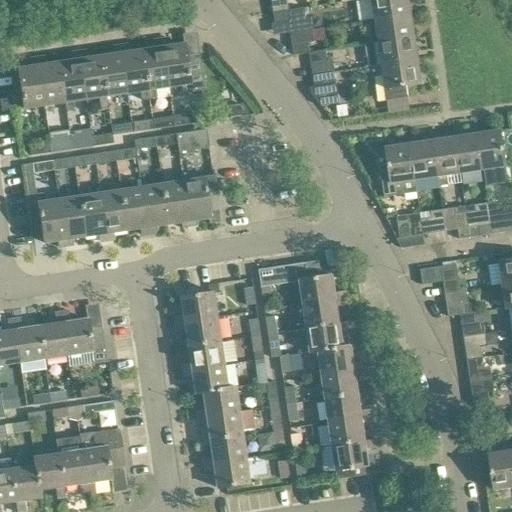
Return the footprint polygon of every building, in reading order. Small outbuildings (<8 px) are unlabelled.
[(272,13),(288,11),(286,0),(285,0),(270,2),(272,13)] [(372,0),(375,20),(412,14),(409,0),(372,0)] [(288,11),(272,13),(273,22),(274,25),(289,22),(305,20),(303,9),(288,11)] [(379,43),(415,37),(412,14),(375,20),(379,43)] [(382,65),(418,60),(415,37),(379,43),(364,45),(367,68),(382,65)] [(205,90),(200,61),(199,54),(185,56),(183,45),(169,46),(169,40),(161,41),(167,87),(182,85),(183,94),(205,90)] [(147,90),(167,87),(161,41),(153,42),(154,49),(141,51),(147,90)] [(294,56),(310,53),(308,43),(292,45),(294,56)] [(147,90),(141,51),(128,53),(127,46),(120,47),(126,93),(147,90)] [(106,96),(126,93),(120,47),(112,49),(113,55),(100,57),(106,96)] [(106,96),(100,57),(87,59),(86,52),(78,54),(85,99),(106,96)] [(326,52),(310,54),(311,65),(327,63),(326,52)] [(64,102),(85,99),(78,54),(71,55),(72,61),(58,63),(64,102)] [(64,102),(58,63),(46,65),(45,59),(37,60),(44,105),(64,102)] [(23,108),(44,105),(37,60),(30,61),(31,67),(17,69),(23,108)] [(408,97),(406,85),(422,83),(418,60),(382,65),(387,100),(408,97)] [(347,103),(345,90),(338,90),(337,84),(330,85),(311,88),(312,94),(322,106),(347,103)] [(0,102),(1,111),(13,110),(11,98),(0,99),(0,102)] [(194,123),(193,114),(172,117),(173,127),(194,123)] [(173,127),(172,117),(151,120),(153,130),(173,127)] [(153,130),(151,120),(131,123),(132,133),(153,130)] [(132,133),(131,123),(110,126),(111,135),(111,136),(132,133)] [(92,147),(91,138),(89,129),(69,132),(71,150),(92,147)] [(209,148),(206,130),(174,134),(176,144),(178,153),(180,153),(209,148)] [(479,134),(485,170),(506,167),(501,131),(479,134)] [(71,150),(69,132),(48,135),(50,144),(51,153),(71,150)] [(176,144),(174,134),(154,137),(155,147),(156,147),(176,144)] [(462,174),(485,170),(479,134),(456,137),(462,174)] [(113,144),(111,136),(111,135),(94,137),(91,138),(92,147),(113,144)] [(155,147),(154,137),(134,140),(135,148),(135,150),(155,147)] [(439,177),(462,174),(456,137),(434,140),(439,177)] [(417,181),(439,177),(434,140),(411,144),(417,181)] [(51,153),(50,144),(29,147),(30,157),(51,153)] [(415,181),(417,181),(411,144),(386,147),(390,168),(380,170),(384,197),(417,193),(415,181)] [(136,158),(135,150),(135,148),(114,152),(115,161),(136,158)] [(115,161),(114,152),(93,155),(95,164),(115,161)] [(95,164),(93,155),(72,158),(74,168),(74,167),(95,164)] [(74,168),(72,158),(52,161),(53,171),(54,170),(74,168)] [(53,171),(52,161),(31,164),(33,174),(53,171)] [(209,224),(220,223),(213,177),(181,182),(188,227),(196,226),(195,220),(208,218),(209,224)] [(181,228),(188,227),(181,182),(161,185),(167,224),(180,222),(181,228)] [(154,226),(167,224),(161,185),(140,188),(147,233),(155,232),(154,226)] [(140,234),(147,233),(140,188),(120,191),(126,230),(139,228),(140,234)] [(113,232),(126,230),(120,191),(99,194),(106,239),(114,238),(113,232)] [(58,200),(45,202),(44,195),(40,193),(36,194),(43,242),(56,240),(57,247),(65,246),(58,200)] [(99,240),(106,239),(99,194),(78,197),(84,236),(98,234),(99,240)] [(71,238),(84,236),(78,197),(58,200),(65,246),(72,244),(71,238)] [(511,205),(502,208),(504,223),(511,221),(511,205)] [(477,211),(466,212),(470,238),(481,236),(477,211)] [(470,238),(466,212),(454,214),(458,240),(470,238)] [(423,219),(421,219),(423,235),(434,233),(432,217),(423,219)] [(398,223),(400,238),(423,235),(421,219),(398,223)] [(503,288),(511,286),(511,259),(500,262),(503,288)] [(333,275),(321,277),(319,261),(259,270),(261,286),(270,285),(270,286),(301,281),(304,305),(347,298),(346,291),(335,293),(333,275)] [(423,285),(459,279),(457,268),(442,270),(442,266),(420,270),(423,285)] [(272,302),(270,286),(270,285),(261,286),(264,303),(272,302)] [(511,286),(503,288),(507,311),(511,309),(511,286)] [(253,287),(244,289),(247,306),(256,305),(253,287)] [(219,317),(218,312),(215,293),(182,298),(185,315),(174,317),(176,324),(219,317)] [(308,328),(351,322),(351,321),(340,323),(338,307),(348,305),(347,298),(304,305),(308,328)] [(449,317),(460,315),(465,315),(463,304),(447,306),(449,317)] [(67,356),(72,355),(92,352),(94,365),(106,363),(101,326),(88,328),(87,319),(69,322),(68,311),(61,312),(67,356)] [(43,359),(67,356),(61,312),(54,313),(55,324),(38,326),(43,359)] [(465,315),(460,315),(461,317),(462,325),(466,326),(482,324),(481,314),(480,313),(465,315)] [(190,346),(222,341),(219,317),(176,324),(177,331),(187,329),(190,346)] [(269,334),(277,333),(275,317),(266,318),(269,334)] [(43,359),(38,326),(21,329),(20,318),(13,319),(19,363),(43,359)] [(0,365),(19,363),(13,319),(6,320),(8,331),(0,332),(0,365)] [(258,319),(249,320),(254,352),(263,351),(258,319)] [(351,322),(308,328),(311,352),(351,346),(349,346),(347,330),(352,330),(351,322)] [(281,356),(278,340),(269,341),(272,358),(278,357),(281,356)] [(183,371),(226,365),(222,341),(190,346),(192,363),(182,364),(183,371)] [(322,375),(366,369),(365,362),(354,363),(351,346),(311,352),(311,353),(319,352),(322,375)] [(490,366),(484,367),(481,347),(466,349),(470,382),(492,379),(490,366)] [(282,375),(301,372),(298,354),(281,356),(278,357),(282,375)] [(197,394),(237,387),(229,388),(226,365),(183,371),(184,378),(194,377),(197,394)] [(259,384),(267,382),(268,382),(265,365),(257,366),(259,384)] [(326,399),(358,394),(356,377),(367,376),(366,369),(322,375),(326,399)] [(490,403),(488,392),(494,391),(492,379),(470,382),(474,406),(490,403)] [(268,382),(267,382),(270,400),(278,398),(276,381),(268,382)] [(81,399),(98,396),(97,387),(80,390),(81,399)] [(198,418),(241,411),(237,387),(197,394),(205,393),(207,409),(197,411),(198,418)] [(287,404),(296,403),(294,387),(285,388),(287,404)] [(50,403),(66,401),(65,392),(48,395),(50,403)] [(329,423),(373,416),(372,409),(361,411),(358,394),(326,399),(329,423)] [(33,406),(50,403),(48,395),(32,397),(33,406)] [(3,410),(20,408),(19,399),(2,402),(3,410)] [(84,415),(115,411),(113,402),(75,408),(77,422),(84,416),(84,415)] [(290,421),(299,420),(296,403),(287,404),(290,421)] [(67,418),(77,422),(75,408),(51,411),(53,420),(67,418)] [(212,440),(244,435),(241,411),(198,418),(199,425),(209,423),(212,440)] [(29,423),(29,424),(46,421),(45,412),(28,415),(29,423)] [(274,431),(283,430),(280,413),(272,414),(274,431)] [(333,446),(376,440),(376,439),(365,441),(363,425),(374,423),(373,416),(329,423),(333,446)] [(30,431),(29,424),(29,423),(11,425),(13,434),(30,431)] [(109,468),(123,466),(118,430),(98,433),(90,434),(92,449),(81,450),(87,494),(94,493),(93,482),(110,479),(109,468)] [(274,431),(277,447),(285,446),(283,430),(274,431)] [(292,434),(294,451),(303,450),(300,433),(292,434)] [(205,465),(248,459),(244,435),(212,440),(214,457),(204,458),(205,465)] [(333,446),(334,451),(336,471),(369,466),(367,449),(377,447),(376,440),(333,446)] [(80,495),(87,494),(81,450),(57,454),(64,497),(63,486),(79,484),(80,495)] [(495,490),(511,487),(511,453),(511,450),(489,454),(495,490)] [(56,498),(64,497),(57,454),(33,457),(39,498),(40,498),(39,490),(55,488),(56,498)] [(23,500),(39,498),(33,457),(33,458),(34,465),(11,469),(16,511),(18,511),(24,511),(23,500)] [(295,459),(298,476),(307,475),(304,458),(295,459)] [(251,483),(248,464),(248,459),(205,465),(206,472),(216,471),(219,488),(251,483)] [(16,511),(11,469),(9,460),(0,460),(0,503),(15,502),(16,511)] [(282,479),(290,478),(288,461),(279,462),(282,479)]
